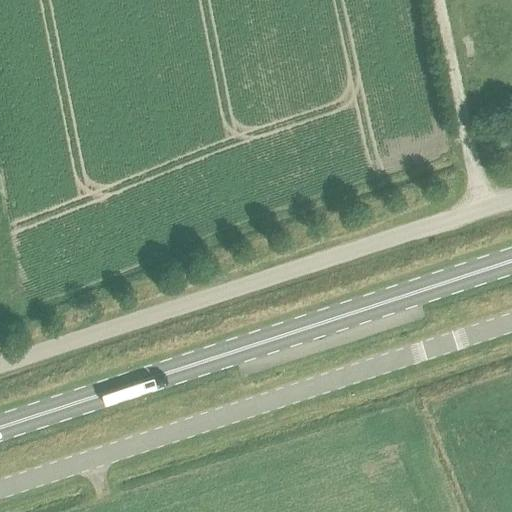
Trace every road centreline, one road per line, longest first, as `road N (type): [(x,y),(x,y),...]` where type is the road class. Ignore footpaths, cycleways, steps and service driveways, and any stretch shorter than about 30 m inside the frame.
road 1 (primary): [(0,428),(511,258)]
road 2 (unclassified): [(0,362),(511,194)]
road 3 (unclassified): [(0,490),(511,323)]
road 4 (unknown): [(487,202),(441,0)]
